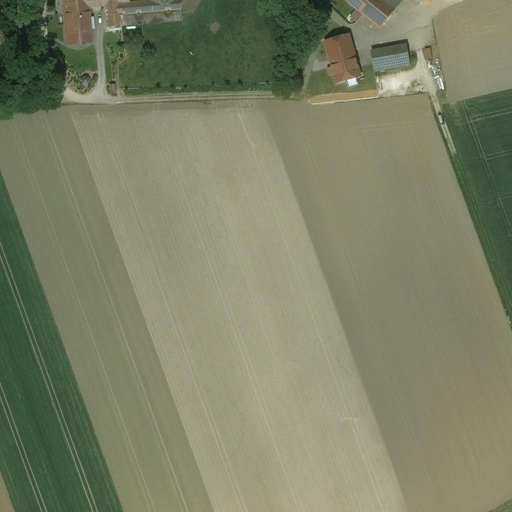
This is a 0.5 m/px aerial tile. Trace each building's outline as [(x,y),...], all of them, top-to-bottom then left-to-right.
[(104,0),(63,0),(67,45),(92,43),(91,29),(94,29),(93,18),(90,19),(89,8),(105,7),(105,6),(104,0)] [(128,0),(104,0),(105,6),(105,7),(106,28),(143,24),(182,21),(179,0),(147,0),(148,2),(129,3),(128,0)] [(345,0),(357,9),(360,12),(368,0),(345,0)] [(397,9),(385,0),(368,0),(360,12),(363,14),(356,23),(355,24),(356,24),(363,15),(381,29),(394,13),(397,9)] [(385,0),(397,9),(404,0),(385,0)] [(356,23),(363,14),(357,9),(350,18),(356,23)] [(361,76),(350,35),(327,42),(337,81),(361,76)] [(408,51),(371,58),(374,71),(411,64),(408,51)]
